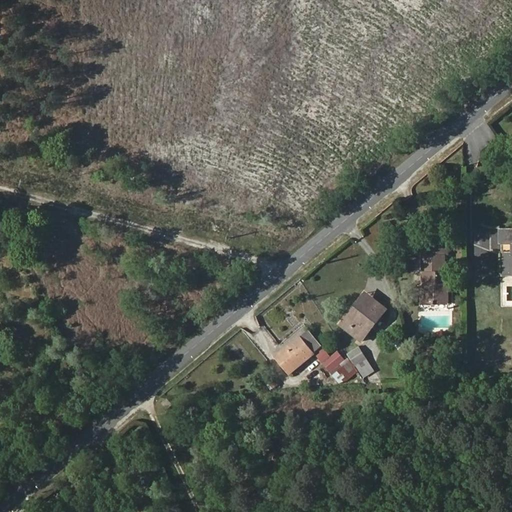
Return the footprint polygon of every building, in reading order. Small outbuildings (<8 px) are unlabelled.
[(511,227),(503,228),(501,229),(502,245),(511,244),(511,252),(502,252),(502,276),(511,276),(511,227)] [(447,282),(446,255),(450,254),(449,246),(428,247),(428,253),(422,253),(422,270),(428,270),(428,283),(429,303),(450,303),(450,282),(447,282)] [(359,313),(371,297),(366,293),(354,309),(359,313)] [(362,341),(387,309),(371,297),(359,313),(354,309),(341,325),(362,341)] [(323,346),(309,330),(302,336),(315,352),(323,346)] [(289,374),(315,353),(315,352),(302,336),(301,336),(275,357),(289,374)] [(367,359),(359,347),(348,354),(355,366),(357,366),(367,359)] [(323,363),(331,357),(324,348),(316,355),(323,363)] [(346,381),(358,371),(348,358),(331,372),(340,383),(346,381)] [(374,371),(367,359),(357,366),(364,377),(374,371)] [(274,389),(279,385),(275,380),(270,383),(274,389)]
